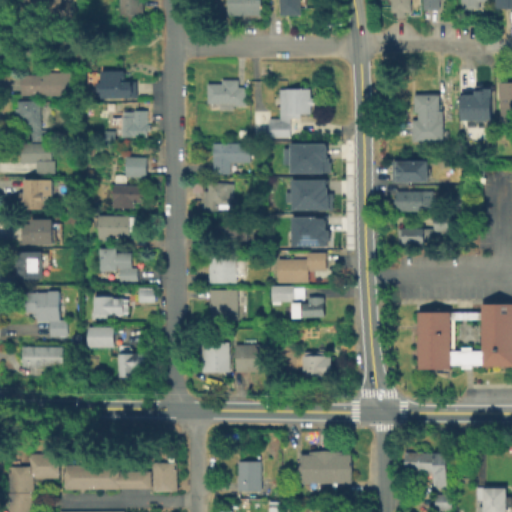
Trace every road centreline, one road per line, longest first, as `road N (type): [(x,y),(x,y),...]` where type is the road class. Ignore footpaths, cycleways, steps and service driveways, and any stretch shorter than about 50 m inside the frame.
road 1 (residential): [(171,0),(174,386),(182,408)]
road 2 (tertiary): [(378,410),(0,406)]
road 3 (residential): [(357,45),(172,46)]
road 4 (tertiary): [(362,250),(378,410)]
road 5 (residential): [(511,42),(357,45)]
road 6 (tertiary): [(511,411),(378,410)]
road 7 (tertiary): [(360,130),(362,250)]
